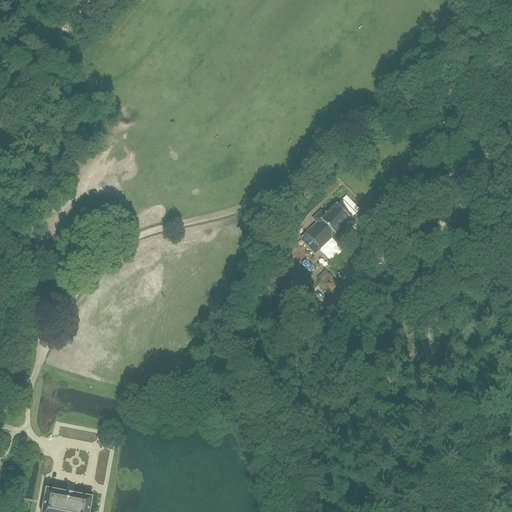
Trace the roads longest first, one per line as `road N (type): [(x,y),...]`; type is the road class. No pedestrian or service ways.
road 1 (unclassified): [(98,264),(146,232),(258,201),(368,117),(511,70)]
road 2 (track): [(474,442),(435,296),(456,207)]
road 3 (track): [(511,81),(406,186)]
road 4 (track): [(85,0),(0,111)]
